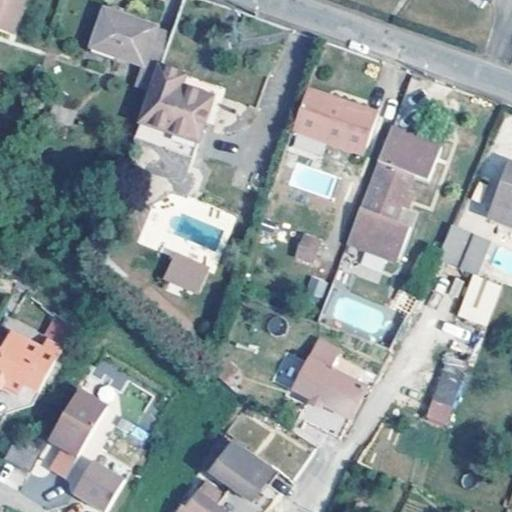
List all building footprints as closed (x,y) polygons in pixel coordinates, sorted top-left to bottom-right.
[(24,0),(7,0),(0,20),(0,24),(14,29),(24,0)] [(152,94),(161,65),(171,36),(108,14),(95,51),(142,67),(136,88),(152,94)] [(187,75),(161,65),(152,94),(142,124),(173,136),(169,147),(196,157),(215,100),(183,88),(187,75)] [(325,95),(309,90),(294,133),(366,157),(381,114),(336,99),(335,102),(328,100),(325,95)] [(350,245),(399,262),(412,227),(396,221),(401,207),(405,209),(411,193),(406,191),(412,176),(429,182),(442,147),(394,129),(350,245)] [(511,163),(494,216),(511,223),(511,163)] [(477,233),(456,226),(451,239),(445,261),(464,268),(477,233)] [(303,232),(293,258),(312,266),(322,240),(303,232)] [(477,233),(464,268),(483,275),(496,240),(477,233)] [(172,252),(162,281),(198,294),(209,266),(172,252)] [(469,282),(453,277),(447,295),(461,300),(455,317),(487,328),(502,285),(472,274),(469,282)] [(311,277),(306,295),(322,299),(327,281),(311,277)] [(64,343),(69,326),(50,320),(44,337),(64,343)] [(341,348),(323,338),(297,391),(317,401),(307,421),(341,439),(369,385),(332,367),(341,348)] [(63,357),(48,349),(43,358),(13,341),(0,365),(0,397),(3,399),(11,396),(20,401),(26,392),(40,400),(63,357)] [(464,372),(447,366),(435,399),(451,405),(464,372)] [(82,393),(53,443),(65,450),(52,472),(67,481),(110,409),(82,393)] [(20,401),(11,396),(3,399),(17,407),(20,401)] [(44,449),(21,436),(8,460),(31,473),(44,449)] [(234,486),(231,491),(243,499),(260,477),(258,476),(264,467),(249,456),(243,464),(228,453),(214,472),(234,486)] [(94,466),(76,496),(101,511),(110,511),(126,486),(94,466)] [(226,511),(218,507),(227,495),(210,482),(188,509),(184,505),(178,511),(226,511)] [(218,507),(226,511),(233,511),(242,500),(243,499),(231,491),(231,490),(227,495),(218,507)] [(257,511),(242,500),(233,511),(257,511)]
